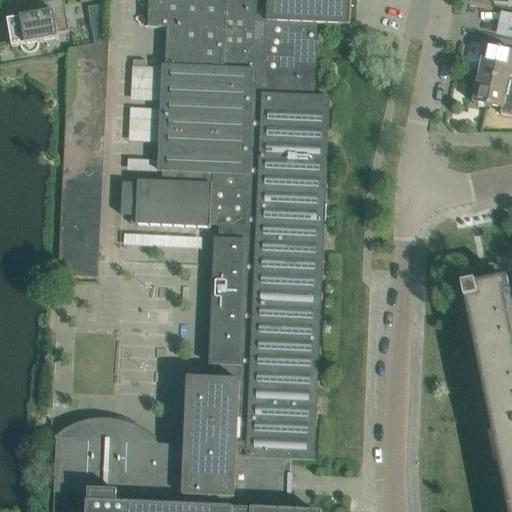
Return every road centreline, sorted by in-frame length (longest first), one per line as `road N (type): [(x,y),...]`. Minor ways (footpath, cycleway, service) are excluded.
road 1 (residential): [(393,511),(410,195)]
road 2 (residential): [(410,195),(439,0)]
